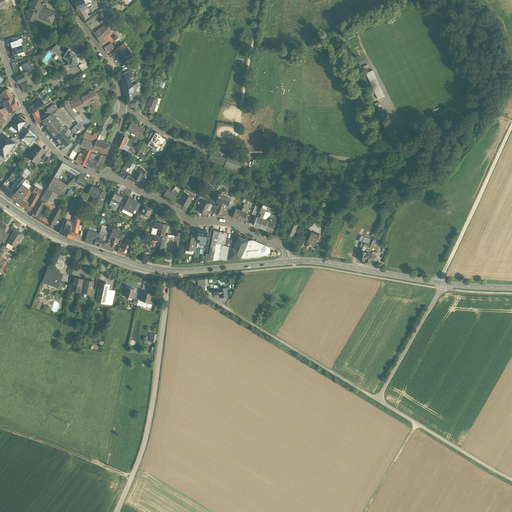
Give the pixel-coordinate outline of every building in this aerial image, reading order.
[(39,0),(36,0),(29,3),(30,3),(32,9),(26,11),(29,20),(37,17),(46,21),(47,18),(52,21),(55,14),(45,10),(42,9),(42,8),(39,0)] [(83,0),(81,0),(74,4),(77,10),(81,8),(84,6),(86,5),(83,0)] [(87,14),(85,15),(81,8),(77,10),(83,21),(88,16),(87,14)] [(112,21),(104,11),(100,14),(98,10),(97,11),(93,14),(92,14),(96,19),(98,17),(100,20),(102,23),(105,26),(112,21)] [(92,14),(89,16),(88,16),(83,21),(87,25),(96,19),(92,14)] [(107,25),(93,34),(97,39),(102,35),(104,33),(109,28),(107,25)] [(102,35),(97,39),(101,45),(105,42),(106,41),(104,39),(105,38),(104,37),(102,35)] [(16,41),(13,42),(10,43),(14,54),(24,51),(21,42),(21,41),(18,42),(18,40),(16,41)] [(109,42),(106,44),(105,42),(101,45),(102,46),(107,53),(110,50),(109,48),(110,48),(109,47),(112,45),(109,42)] [(54,44),(51,50),(59,54),(62,48),(54,44)] [(124,44),(112,53),(115,56),(117,54),(123,62),(128,58),(127,57),(130,55),(125,49),(127,48),(124,44)] [(76,54),(68,49),(63,57),(67,60),(68,66),(78,64),(78,62),(77,58),(76,54)] [(29,61),(21,64),(25,73),(27,72),(28,73),(29,72),(29,71),(33,69),(29,61)] [(81,64),(78,66),(82,71),(89,67),(85,61),(81,64)] [(126,71),(121,75),(123,82),(124,85),(128,83),(127,79),(132,76),(131,73),(130,70),(127,72),(126,71)] [(373,70),(368,72),(369,76),(368,77),(372,86),(372,88),(375,86),(379,94),(381,98),(385,96),(373,70)] [(23,73),(16,77),(19,84),(26,80),(25,78),(23,73)] [(26,80),(19,84),(20,84),(23,91),(30,88),(26,80)] [(128,83),(124,85),(126,90),(128,89),(130,88),(136,84),(134,80),(134,81),(131,81),(128,83)] [(136,84),(130,88),(131,93),(136,92),(135,88),(138,87),(138,83),(136,84)] [(4,91),(0,95),(3,101),(12,96),(8,88),(4,91)] [(95,91),(81,98),(82,100),(77,102),(80,109),(84,107),(84,106),(92,101),(95,108),(100,105),(97,99),(99,98),(95,91)] [(51,101),(47,95),(41,100),(45,105),(51,101)] [(12,96),(3,101),(9,112),(18,107),(12,96)] [(138,100),(132,100),(131,96),(127,97),(127,106),(136,107),(138,100)] [(157,100),(150,98),(146,111),(153,114),(154,111),(155,106),(158,107),(159,105),(156,104),(157,100)] [(41,100),(35,104),(36,104),(39,109),(45,105),(41,100)] [(77,102),(74,104),(71,106),(76,112),(80,109),(77,102)] [(71,106),(68,103),(64,106),(74,118),(78,115),(76,112),(71,106)] [(39,109),(36,104),(29,108),(32,113),(39,109)] [(54,105),(48,109),(49,110),(51,114),(52,113),(57,110),(54,105)] [(39,115),(35,118),(37,123),(42,121),(42,120),(46,118),(49,115),(51,114),(49,110),(40,117),(39,115)] [(51,114),(49,115),(46,118),(42,120),(42,121),(54,136),(63,127),(52,113),(51,114)] [(78,115),(74,118),(78,123),(82,120),(78,115)] [(11,126),(18,132),(21,128),(26,122),(18,116),(11,126)] [(137,126),(132,123),(127,131),(140,137),(144,131),(136,127),(137,126)] [(73,139),(63,127),(54,136),(64,147),(73,139)] [(25,130),(21,128),(18,132),(16,135),(19,137),(25,130)] [(34,141),(37,137),(29,130),(28,131),(25,134),(21,139),(30,146),(34,141)] [(93,137),(84,133),(83,135),(82,138),(95,144),(96,140),(99,135),(95,133),(93,137)] [(154,135),(153,134),(152,134),(151,134),(150,135),(148,140),(150,141),(147,145),(152,149),(161,137),(155,134),(154,135)] [(4,135),(0,140),(0,143),(10,151),(15,143),(11,140),(4,135)] [(128,138),(121,135),(116,146),(122,150),(122,149),(124,145),(128,138)] [(161,137),(152,149),(157,152),(161,148),(162,149),(165,144),(166,143),(165,142),(166,140),(161,137)] [(95,144),(82,138),(81,140),(79,144),(87,147),(85,151),(82,159),(78,157),(76,161),(85,166),(93,150),(93,149),(95,144)] [(100,141),(96,140),(95,144),(93,149),(96,151),(97,150),(98,150),(101,142),(100,141)] [(110,145),(101,142),(98,150),(103,152),(107,153),(110,145)] [(0,154),(4,158),(10,151),(0,143),(0,154)] [(32,153),(29,156),(30,156),(29,157),(35,162),(36,161),(39,157),(45,151),(38,145),(32,153)] [(216,152),(213,151),(211,156),(212,156),(212,158),(211,158),(209,162),(225,167),(227,160),(228,158),(215,153),(216,152)] [(95,162),(92,168),(100,172),(103,166),(105,160),(101,159),(100,158),(98,162),(96,161),(95,162)] [(242,162),(228,158),(227,160),(225,167),(224,169),(238,174),(242,162)] [(62,162),(56,173),(60,175),(63,170),(65,170),(65,169),(66,170),(69,166),(62,162)] [(81,173),(69,166),(66,170),(75,175),(78,177),(81,173)] [(125,171),(123,170),(122,171),(119,175),(125,179),(128,173),(125,171)] [(137,171),(137,172),(133,178),(139,182),(140,179),(142,180),(144,176),(137,171)] [(75,182),(84,187),(88,179),(83,176),(84,175),(81,173),(78,177),(75,182)] [(58,179),(54,176),(50,183),(55,187),(59,180),(59,179),(58,179)] [(20,179),(14,186),(16,188),(17,189),(21,185),(24,181),(20,179)] [(55,187),(50,183),(48,188),(59,195),(60,195),(66,185),(67,186),(67,185),(65,184),(59,180),(55,187)] [(15,190),(9,185),(7,187),(3,191),(11,197),(16,191),(15,190)] [(28,191),(21,185),(17,189),(16,191),(11,197),(23,206),(27,202),(26,200),(23,198),(25,195),(26,194),(28,191)] [(34,193),(29,203),(33,206),(42,190),(35,186),(32,192),(34,193)] [(106,193),(91,186),(88,194),(94,197),(92,203),(100,207),(106,193)] [(59,195),(48,188),(47,189),(41,199),(52,205),(59,195)] [(172,190),(169,188),(164,195),(173,201),(179,193),(173,189),(172,190)] [(122,197),(114,193),(109,205),(117,208),(122,197)] [(192,198),(185,194),(185,195),(182,200),(180,204),(186,207),(188,203),(190,203),(190,202),(190,200),(192,198)] [(230,198),(220,194),(217,202),(220,203),(218,206),(216,212),(217,212),(218,212),(221,213),(220,213),(227,216),(232,204),(228,202),(229,199),(230,198)] [(139,203),(129,198),(123,209),(133,214),(139,203)] [(41,217),(38,215),(44,203),(40,200),(34,213),(31,217),(39,221),(41,217)] [(209,204),(203,201),(202,204),(200,204),(200,206),(200,207),(198,211),(205,214),(207,210),(209,204)] [(29,203),(27,202),(23,206),(30,211),(33,206),(29,203)] [(57,206),(53,213),(58,215),(62,209),(57,206)] [(152,209),(144,206),(140,214),(139,216),(140,217),(143,218),(144,216),(148,218),(150,213),(151,214),(153,210),(152,210),(152,209)] [(239,210),(235,209),(232,217),(238,219),(241,211),(239,210)] [(264,215),(262,219),(264,219),(265,219),(266,219),(268,213),(270,214),(271,211),(266,209),(264,215)] [(243,212),(241,211),(238,219),(244,222),(247,214),(247,213),(243,212)] [(53,213),(49,221),(54,225),(58,215),(53,213)] [(254,222),(253,225),(259,227),(262,219),(259,217),(256,217),(254,222)] [(262,219),(259,227),(265,229),(268,221),(264,219),(262,219)] [(276,221),(269,219),(268,221),(265,229),(265,230),(272,232),(276,221)] [(167,225),(155,222),(153,227),(156,228),(157,229),(156,235),(164,237),(167,225)] [(290,222),(284,233),(294,237),(299,226),(290,222)] [(63,223),(59,233),(67,236),(69,231),(65,230),(67,225),(64,223),(63,223)] [(73,233),(72,233),(72,232),(69,231),(67,236),(75,239),(77,232),(78,228),(74,227),(73,233)] [(117,229),(113,228),(112,230),(110,235),(113,237),(117,238),(118,238),(120,232),(117,231),(117,229)] [(235,241),(226,238),(227,233),(213,230),(209,254),(206,253),(205,261),(240,258),(244,248),(235,245),(236,242),(235,241)] [(14,231),(8,241),(12,243),(12,244),(14,245),(16,246),(17,244),(21,236),(21,235),(14,231)] [(94,244),(97,234),(88,231),(85,241),(94,244)] [(207,232),(198,231),(197,239),(200,239),(199,244),(205,244),(207,232)] [(311,232),(306,243),(314,246),(316,241),(319,236),(311,232)] [(8,235),(5,233),(1,240),(1,239),(0,241),(4,243),(8,235)] [(99,234),(97,234),(94,244),(106,249),(108,244),(102,242),(104,236),(99,234)] [(156,235),(154,234),(153,239),(156,240),(157,241),(156,247),(164,249),(167,237),(164,237),(156,235)] [(382,237),(375,234),(373,239),(373,240),(376,241),(380,243),(382,237)] [(188,237),(186,249),(192,250),(193,241),(194,238),(188,237)] [(247,240),(239,237),(238,239),(236,239),(235,241),(236,242),(235,245),(244,248),(247,240)] [(362,248),(361,251),(360,251),(358,259),(364,261),(364,260),(366,252),(367,252),(369,247),(371,244),(371,243),(373,240),(373,239),(364,237),(362,242),(362,241),(359,246),(362,248)] [(127,239),(123,249),(127,250),(130,244),(131,241),(127,239)] [(110,245),(108,244),(106,249),(113,251),(116,242),(112,240),(110,245)] [(253,240),(248,241),(247,240),(244,248),(240,258),(240,259),(257,258),(266,255),(270,252),(269,248),(265,245),(253,240)] [(62,274),(48,269),(43,281),(56,287),(57,287),(59,281),(62,274)] [(78,278),(75,278),(73,285),(72,290),(73,291),(76,291),(77,290),(80,291),(81,286),(82,279),(80,280),(78,280),(79,279),(78,278)] [(87,282),(86,280),(85,280),(84,286),(83,293),(86,293),(87,294),(87,292),(90,293),(91,293),(92,289),(93,282),(93,281),(90,281),(89,281),(89,282),(87,282)] [(108,285),(100,283),(97,297),(101,297),(100,299),(100,300),(100,301),(103,302),(104,302),(108,303),(107,303),(108,303),(109,301),(111,291),(110,291),(107,290),(108,285)] [(135,289),(127,287),(124,295),(133,298),(134,298),(135,299),(135,298),(136,296),(133,295),(135,289)] [(214,289),(213,289),(213,290),(214,294),(219,294),(219,297),(226,297),(227,296),(226,288),(219,288),(219,289),(214,289)] [(151,294),(143,292),(141,300),(142,301),(147,302),(152,304),(153,301),(150,300),(151,294)]
